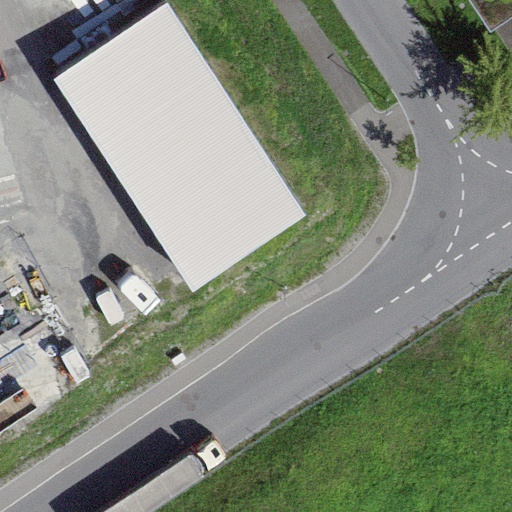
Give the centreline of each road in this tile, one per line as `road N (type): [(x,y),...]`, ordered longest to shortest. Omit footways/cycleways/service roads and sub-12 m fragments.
road 1 (unclassified): [(70,511),(511,222)]
road 2 (residential): [(511,218),(367,0)]
